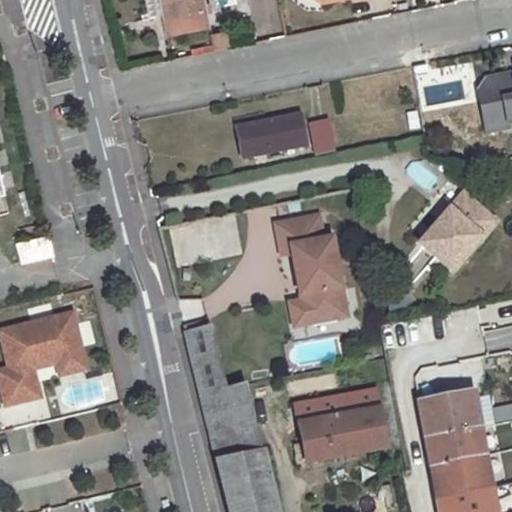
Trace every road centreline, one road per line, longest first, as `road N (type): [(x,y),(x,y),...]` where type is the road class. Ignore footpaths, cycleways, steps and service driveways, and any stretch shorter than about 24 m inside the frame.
road 1 (residential): [(86,103),(511,13)]
road 2 (unclassified): [(86,103),(167,426)]
road 3 (residential): [(0,469),(167,426)]
road 4 (unknown): [(0,293),(123,248)]
